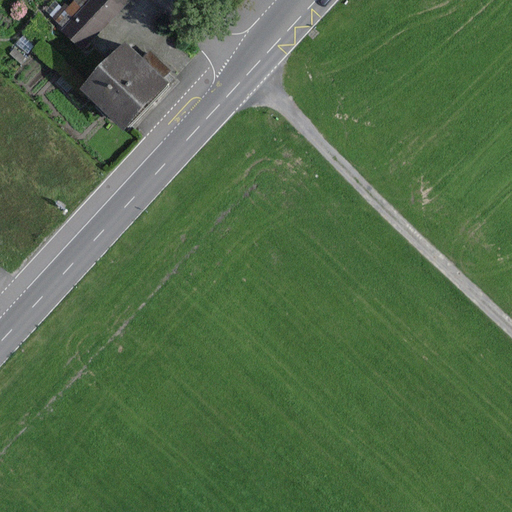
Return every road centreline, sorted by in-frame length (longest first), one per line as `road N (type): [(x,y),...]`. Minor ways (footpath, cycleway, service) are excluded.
road 1 (secondary): [(304,0),(0,341)]
road 2 (track): [(249,69),(511,328)]
